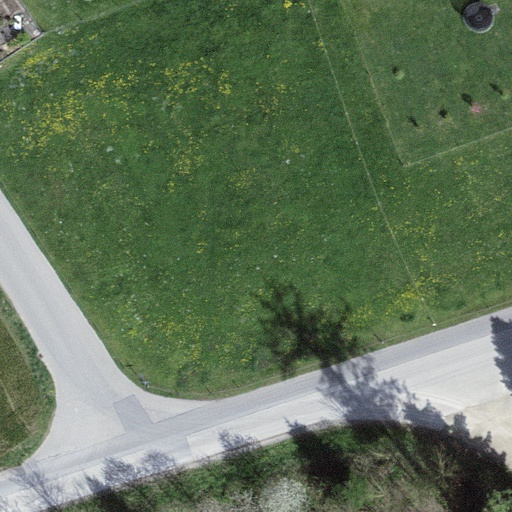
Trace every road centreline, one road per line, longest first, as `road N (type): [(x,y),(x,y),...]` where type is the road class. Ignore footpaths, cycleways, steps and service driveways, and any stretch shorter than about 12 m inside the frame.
road 1 (unclassified): [(152,458),(443,376),(511,347)]
road 2 (residential): [(152,458),(0,236)]
road 3 (unclassified): [(0,509),(152,458)]
